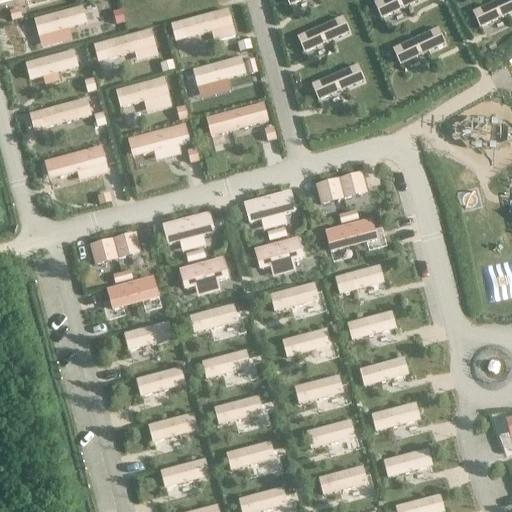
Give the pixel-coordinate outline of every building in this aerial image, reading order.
[(380,0),(374,3),(381,20),(422,0),(380,0)] [(511,0),(498,0),(472,12),(480,29),(511,13),(511,0)] [(83,3),(35,15),(39,33),(88,20),(83,3)] [(179,23),(184,40),(232,28),(228,10),(179,23)] [(304,54),(350,34),(343,17),(297,37),(304,54)] [(95,42),(100,59),(136,49),(138,58),(159,53),(152,26),(95,42)] [(438,28),(392,49),(400,66),(446,45),(438,28)] [(80,65),(75,48),(27,61),(31,78),(80,65)] [(192,71),(197,89),(245,76),(241,58),(192,71)] [(357,65),(311,85),(318,102),(364,82),(357,65)] [(118,87),(122,104),(146,98),(149,111),(174,105),(166,74),(118,87)] [(39,128),(87,115),(83,97),(34,110),(39,128)] [(264,104),(205,119),(210,138),(268,123),(264,104)] [(132,159),(190,144),(185,125),(128,140),(132,159)] [(109,172),(102,144),(45,159),(49,177),(78,169),(80,180),(109,172)] [(368,190),(363,170),(339,176),(344,196),(368,190)] [(317,182),(322,202),(344,196),(339,176),(317,182)] [(250,222),(294,210),(290,192),(245,204),(250,222)] [(358,217),(355,208),(348,210),(351,219),(358,217)] [(351,219),(348,210),(339,213),(342,221),(351,219)] [(164,223),(169,240),(213,229),(208,211),(164,223)] [(329,247),(374,235),(369,218),(325,229),(329,247)] [(136,230),(112,236),(117,256),(125,254),(141,250),(136,230)] [(89,242),(95,262),(110,258),(117,256),(112,236),(89,242)] [(262,268),(306,256),(302,238),(258,250),(262,268)] [(176,271),(181,289),(226,277),(221,260),(176,271)] [(380,266),(334,278),(339,296),(384,284),(380,266)] [(132,268),(123,270),(125,279),(134,277),(132,268)] [(123,270),(113,272),(116,281),(125,279),(123,270)] [(153,294),(162,292),(158,274),(112,286),(117,304),(125,302),(153,294)] [(319,302),(315,284),(269,296),(274,313),(319,302)] [(234,305),(189,317),(194,335),(238,323),(234,305)] [(392,313),(346,325),(351,342),(396,330),(392,313)] [(147,343),(174,336),(169,319),(124,331),(129,348),(147,343)] [(331,348),(327,330),(282,342),(286,359),(331,348)] [(201,363),(206,381),(250,369),(246,351),(201,363)] [(363,388),(408,376),(404,359),(359,371),(363,388)] [(185,386),(180,369),(136,380),(140,398),(185,386)] [(343,394),(339,377),(294,388),(298,406),(343,394)] [(258,397),(214,409),(218,427),(263,415),(258,397)] [(420,421),(416,404),(371,416),(375,433),(420,421)] [(193,415),(148,426),(152,444),(197,432),(193,415)] [(355,439),(351,421),(306,434),(310,451),(355,439)] [(275,461),(270,443),(226,455),(230,473),(275,461)] [(432,467),(428,450),(383,462),(387,479),(432,467)] [(164,490),(209,478),(205,460),(160,472),(164,490)] [(363,467),(318,479),(323,497),(367,485),(363,467)] [(283,489),(238,500),(240,511),(266,511),(287,506),(283,489)] [(444,511),(440,496),(395,508),(395,511),(444,511)]
